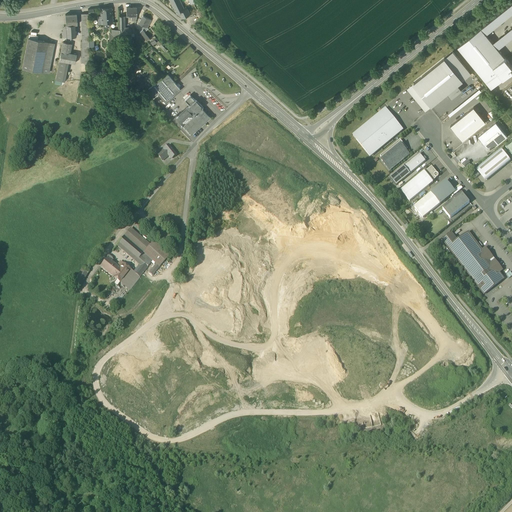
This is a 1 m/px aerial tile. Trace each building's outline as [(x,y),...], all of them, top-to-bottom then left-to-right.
[(184,9),(179,0),(169,0),(171,3),(171,4),(174,7),(177,13),(179,12),(184,9)] [(511,3),(481,29),(486,35),(511,13),(511,3)] [(126,15),(132,15),(136,15),(136,6),(126,7),(126,15)] [(100,7),(101,16),(101,24),(103,23),(109,23),(113,22),(111,7),(100,7)] [(179,12),(182,18),(189,14),(186,8),(184,9),(179,12)] [(75,24),(76,27),(77,27),(77,24),(77,13),(65,14),(66,25),(75,24)] [(143,26),(144,26),(145,25),(145,26),(146,25),(145,24),(147,21),(149,18),(143,15),(139,23),(143,26)] [(66,25),(66,37),(76,36),(76,27),(75,24),(66,25)] [(130,27),(124,27),(120,27),(120,30),(120,37),(131,37),(131,29),(130,27)] [(511,27),(493,43),(498,50),(511,38),(511,27)] [(486,35),(481,29),(457,48),(491,89),(503,80),(493,67),(504,58),(498,50),(493,43),(486,35)] [(110,36),(110,40),(116,40),(116,39),(120,39),(120,37),(120,30),(112,30),(112,36),(110,36)] [(140,32),(147,40),(149,38),(144,32),(143,30),(140,32)] [(29,69),(42,72),(48,42),(37,40),(28,38),(22,68),(29,69)] [(81,57),(81,63),(89,63),(89,41),(82,41),(81,41),(82,57),(81,57)] [(48,42),(42,72),(49,73),(54,43),(48,42)] [(68,62),(75,64),(77,55),(69,53),(71,43),(63,42),(59,60),(68,62)] [(444,58),(461,79),(470,73),(453,52),(444,58)] [(414,83),(431,104),(446,92),(456,84),(461,79),(444,58),(414,83)] [(493,67),(503,80),(511,71),(511,67),(504,58),(493,67)] [(59,60),(55,84),(61,85),(62,81),(65,81),(68,62),(59,60)] [(158,94),(164,101),(179,88),(168,74),(147,90),(153,98),(158,94)] [(431,104),(414,83),(408,88),(425,109),(431,104)] [(456,84),(446,92),(448,94),(453,94),(457,91),(458,86),(456,84)] [(461,90),(458,86),(457,91),(453,94),(448,94),(452,98),(461,90)] [(185,100),(190,106),(190,105),(195,101),(190,95),(185,100)] [(195,101),(190,105),(197,113),(202,109),(203,108),(202,107),(202,108),(195,101),(196,100),(195,101)] [(197,113),(190,105),(190,106),(176,118),(183,126),(192,117),(197,113)] [(473,107),(450,126),(462,141),(485,122),(473,107)] [(197,113),(192,117),(200,127),(210,118),(202,109),(197,113)] [(353,135),(370,156),(402,130),(385,109),(353,135)] [(191,135),(200,127),(192,117),(183,126),(191,135)] [(478,137),(489,151),(507,137),(496,122),(478,137)] [(400,140),(380,156),(383,159),(401,144),(404,148),(405,146),(400,140)] [(381,160),(389,170),(409,154),(406,150),(404,148),(401,144),(383,159),(381,160)] [(175,155),(168,146),(164,150),(168,156),(171,159),(175,155)] [(477,168),(487,180),(510,161),(501,149),(477,168)] [(157,155),(161,160),(166,156),(166,157),(168,156),(164,150),(157,155)] [(404,166),(410,174),(426,161),(419,154),(404,166)] [(473,168),(469,164),(464,167),(468,172),(473,168)] [(404,166),(389,178),(396,185),(410,174),(404,166)] [(432,167),(425,172),(432,181),(436,179),(436,178),(437,178),(438,177),(438,176),(438,174),(437,174),(436,173),(432,167)] [(487,180),(477,168),(475,170),(485,182),(487,180)] [(471,174),(475,179),(479,175),(475,170),(471,174)] [(433,182),(432,181),(425,172),(424,171),(400,190),(409,201),(433,182)] [(446,182),(432,193),(440,204),(454,192),(451,189),(446,182)] [(423,218),(440,204),(432,193),(414,207),(423,218)] [(442,209),(450,219),(469,203),(462,194),(442,209)] [(124,237),(144,253),(150,246),(130,230),(124,237)] [(157,237),(166,245),(172,238),(163,230),(157,237)] [(448,248),(484,294),(490,290),(490,289),(489,288),(502,277),(499,272),(482,250),(474,240),(468,232),(457,241),(451,233),(443,240),(442,240),(443,240),(448,248)] [(117,245),(137,261),(144,253),(124,237),(117,245)] [(153,241),(150,246),(144,253),(153,261),(154,259),(160,266),(169,256),(153,241)] [(485,248),(482,250),(499,272),(502,270),(485,248)] [(148,267),(153,261),(144,253),(137,261),(141,264),(141,265),(142,263),(148,267)] [(116,267),(112,263),(107,259),(107,260),(101,267),(110,275),(113,277),(120,269),(116,267)] [(139,277),(139,278),(148,267),(142,263),(141,265),(141,264),(134,273),(139,277)] [(149,273),(152,276),(159,267),(156,264),(149,273)] [(114,278),(120,282),(130,270),(123,265),(120,269),(113,277),(114,278)] [(72,285),(78,288),(88,271),(82,268),(72,285)] [(130,270),(120,282),(120,283),(129,290),(139,277),(134,273),(130,270)] [(490,289),(490,290),(504,279),(502,277),(489,288),(490,289)]
